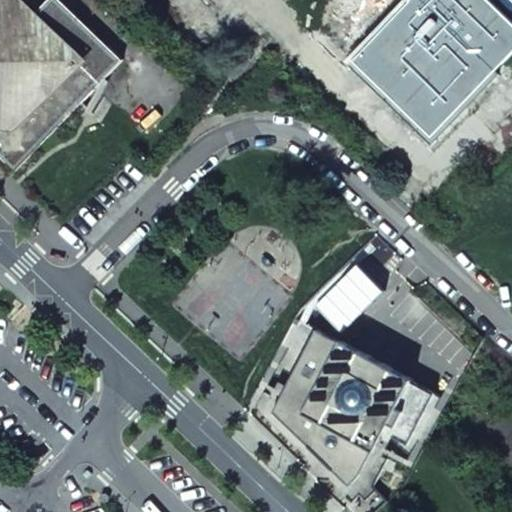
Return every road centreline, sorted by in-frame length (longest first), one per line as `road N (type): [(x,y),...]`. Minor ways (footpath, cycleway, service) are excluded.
road 1 (residential): [(61,297),(180,174),(220,139),(252,129),(307,142),(511,325)]
road 2 (residential): [(147,379),(18,509),(0,491)]
road 3 (residential): [(290,511),(147,379)]
